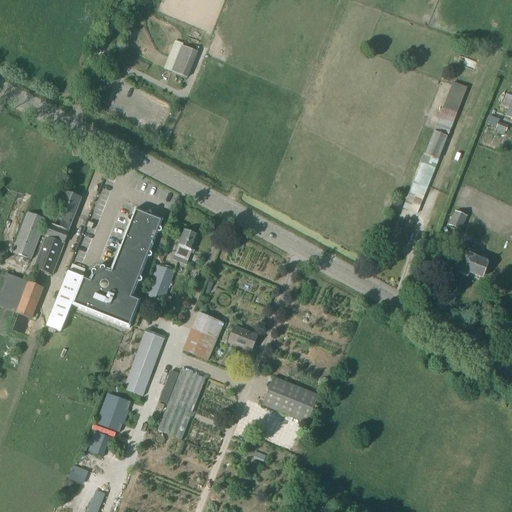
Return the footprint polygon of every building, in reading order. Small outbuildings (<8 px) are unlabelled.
[(187,79),(198,52),(182,46),(172,72),(187,79)] [(424,155),(421,164),(403,209),(417,214),(467,88),(453,83),(433,132),(425,155),(424,155)] [(488,125),(496,128),(506,132),(508,126),(499,123),(500,121),(491,117),(488,125)] [(51,224),(33,269),(52,276),(82,199),(64,192),(51,224)] [(68,272),(50,318),(46,327),(61,333),(65,324),(72,305),(130,328),(141,301),(133,297),(139,283),(140,283),(142,282),(142,280),(142,279),(140,278),(148,258),(150,258),(151,258),(152,255),(151,254),(150,253),(158,233),(159,233),(161,232),(162,231),(161,229),(160,228),(163,220),(151,215),(152,214),(151,212),(149,212),(147,212),(147,214),(135,209),(132,217),(131,217),(129,217),(128,219),(129,221),(130,222),(122,242),(121,242),(119,242),(118,244),(119,246),(120,247),(111,271),(105,270),(105,269),(105,268),(104,268),(103,267),(102,268),(101,268),(100,269),(100,270),(100,271),(96,273),(95,271),(94,271),(92,272),(91,274),(92,276),(89,280),(68,272)] [(454,212),(449,226),(461,231),(467,217),(454,212)] [(46,220),(28,213),(12,254),(31,261),(46,220)] [(403,230),(397,228),(389,246),(400,250),(403,244),(405,245),(414,223),(407,220),(403,230)] [(184,231),(178,246),(172,260),(186,266),(192,251),(198,236),(184,231)] [(466,253),(458,273),(468,277),(469,273),(482,279),(490,257),(481,254),(480,258),(466,253)] [(158,261),(163,263),(164,263),(167,257),(161,255),(158,261)] [(148,297),(163,302),(174,272),(160,267),(148,297)] [(36,320),(38,315),(34,314),(44,289),(6,274),(0,288),(0,307),(32,319),(36,320)] [(224,324),(199,314),(183,351),(208,362),(224,324)] [(251,352),(258,337),(234,327),(228,343),(251,352)] [(144,397),(164,340),(145,333),(124,390),(144,397)] [(182,370),(157,431),(181,441),(206,379),(182,370)] [(170,372),(159,402),(167,406),(179,375),(170,372)] [(307,424),(319,395),(273,377),(262,406),(307,424)] [(95,432),(87,452),(102,458),(110,438),(95,432)]
